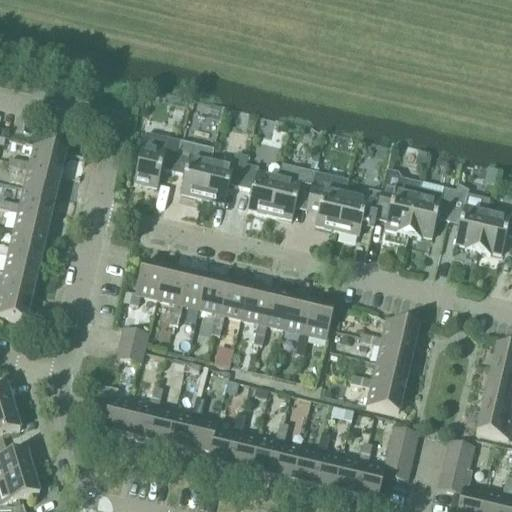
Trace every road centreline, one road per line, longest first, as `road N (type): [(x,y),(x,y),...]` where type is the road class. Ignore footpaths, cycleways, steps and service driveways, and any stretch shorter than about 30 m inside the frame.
road 1 (residential): [(511,317),(99,213)]
road 2 (residential): [(99,213),(119,124),(0,96)]
road 3 (residential): [(61,375),(99,213)]
road 4 (residential): [(61,375),(96,504)]
